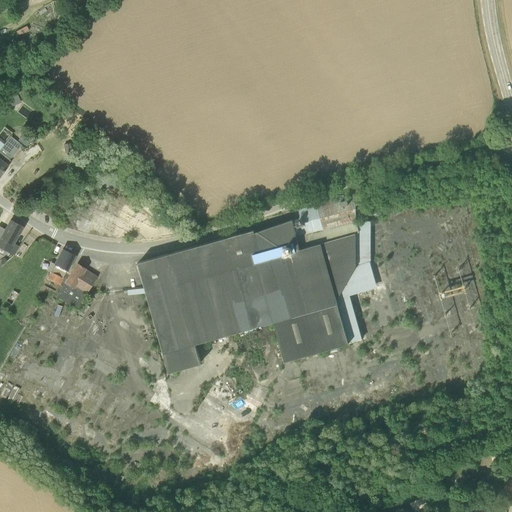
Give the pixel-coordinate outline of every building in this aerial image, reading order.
[(17,96),(0,103),(0,110),(20,102),(17,96)] [(19,138),(26,146),(32,140),(25,132),(19,138)] [(11,137),(6,143),(5,144),(14,151),(20,144),(11,137)] [(64,144),(65,153),(72,151),(70,143),(64,144)] [(8,167),(7,166),(6,165),(10,160),(0,152),(0,174),(3,171),(4,171),(8,167)] [(115,185),(116,182),(115,179),(114,176),(112,174),(109,172),(106,172),(103,172),(100,173),(98,175),(97,178),(96,181),(97,184),(98,187),(100,189),(103,191),(106,191),(109,191),(113,189),(115,185)] [(159,220),(170,207),(151,191),(140,205),(159,220)] [(356,220),(355,211),(353,194),(313,205),(313,206),(297,210),(289,212),(289,213),(297,211),(299,217),(293,219),(254,232),(253,230),(138,262),(170,372),(202,363),(196,343),(274,321),(285,360),(362,339),(347,284),(358,266),(356,220)] [(20,247),(14,244),(23,227),(11,220),(3,235),(0,232),(0,247),(15,256),(20,247)] [(55,264),(67,270),(75,255),(63,249),(55,264)] [(77,264),(60,293),(58,297),(77,308),(97,276),(85,269),(85,268),(77,264)] [(60,284),(63,278),(51,271),(47,278),(60,284)] [(511,479),(503,483),(510,500),(511,499),(511,479)]
